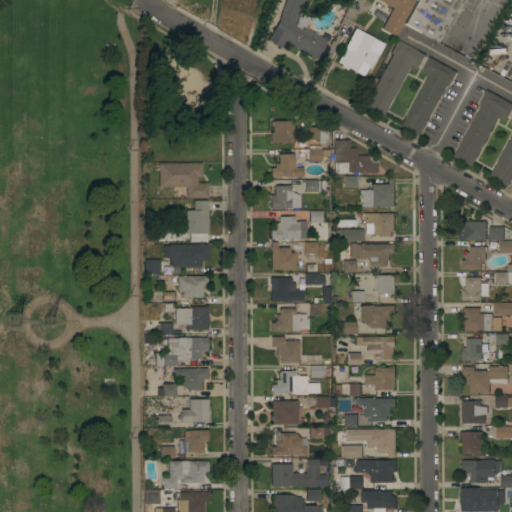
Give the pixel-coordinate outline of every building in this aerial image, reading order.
[(302,25),(302,26),(327,40),(317,58),(284,40),(281,47),(267,40),(274,27),(275,27),(279,20),(278,19),(284,0),(302,0),(296,22),(302,25)] [(414,0),(396,36),(381,28),(385,22),(368,13),(374,0),(414,0)] [(462,0),(440,42),(404,23),(416,1),(416,0),(462,0)] [(383,43),(370,69),(367,68),(363,76),(348,68),(347,70),(342,67),(343,65),(337,62),(355,28),(383,43)] [(475,47),(447,34),(442,46),(469,59),(475,47)] [(407,70),(401,81),(392,98),(382,116),(364,106),(392,53),(390,52),(397,39),(425,54),(417,68),(410,64),(407,70)] [(456,72),(449,85),(447,84),(419,134),(401,124),(404,117),(405,117),(411,107),(410,106),(418,91),(419,91),(425,80),(428,74),(421,70),(428,57),(456,72)] [(496,122),(495,122),(490,131),(482,147),(481,146),(476,156),(477,157),(472,165),(453,155),(481,104),(479,103),(486,90),(511,103),(511,108),(506,118),(499,115),(496,122)] [(511,176),(508,184),(490,174),(494,166),(495,167),(500,157),(499,157),(508,141),(511,133),(511,121),(510,120),(511,116),(511,176)] [(293,142),(270,143),(270,132),(273,132),(272,121),(294,120),(294,125),(292,125),(293,142)] [(326,127),(326,139),(307,140),(306,127),(326,127)] [(333,140),(349,140),(349,148),(356,147),(356,155),(370,155),(370,163),(376,163),(376,172),(362,172),(362,174),(360,174),(360,172),(357,172),(357,174),(353,174),(353,172),(347,172),(334,173),(333,140)] [(308,161),(308,145),(313,145),(313,149),(321,149),(320,161),(308,161)] [(278,154),(294,154),(294,155),(297,155),(297,159),(302,159),(302,167),(302,176),(296,176),(296,178),(294,178),(294,176),(270,177),(270,167),(274,167),(274,163),(278,163),(278,154)] [(201,163),(201,177),(196,177),(196,182),(207,182),(207,198),(185,198),(185,187),(158,187),(158,163),(201,163)] [(356,176),(356,187),(344,187),(344,176),(356,176)] [(393,206),(360,206),(360,190),(367,190),(367,188),(369,188),(369,189),(371,189),(371,184),(387,184),(387,178),(393,178),(393,206)] [(316,179),(317,191),(305,192),(304,180),(316,179)] [(285,185),(290,185),(290,188),(292,188),(292,191),(301,195),(300,208),(285,208),(285,207),(276,207),(276,208),(269,208),(270,195),(274,195),(274,185),(285,185)] [(207,233),(206,233),(206,241),(189,241),(189,233),(185,233),(185,210),(193,210),(193,200),(207,200),(207,233)] [(321,211),(321,223),(309,222),(309,211),(321,211)] [(394,213),(394,231),(391,231),(391,236),(377,236),(373,234),(373,233),(371,233),(371,223),(363,223),(363,213),(394,213)] [(270,239),(270,230),(274,230),(274,228),(275,228),(275,222),(278,222),(278,216),(294,216),(294,219),(296,219),(296,221),(298,221),(298,238),(270,239)] [(459,239),(459,229),(460,229),(460,221),(485,221),(486,228),(488,228),(488,231),(485,231),(486,239),(459,239)] [(499,252),(500,240),(489,240),(489,226),(503,227),(503,228),(511,231),(511,251),(511,252),(511,253),(499,252)] [(363,229),(363,240),(362,240),(361,241),(341,241),(341,229),(363,229)] [(270,242),(277,241),(277,247),(289,247),(289,253),(293,253),(293,269),(270,269),(270,242)] [(316,242),(316,253),(303,253),(303,242),(316,242)] [(394,243),(394,252),(390,252),(390,254),(389,254),(389,260),(385,260),(385,266),(370,267),(370,262),(368,262),(368,258),(355,258),(355,257),(350,257),(350,243),(356,243),(356,244),(394,243)] [(206,245),(206,255),(201,255),(201,259),(199,259),(199,261),(200,261),(200,267),(189,267),(189,251),(185,251),(185,245),(206,245)] [(461,269),(461,260),(465,260),(465,258),(466,258),(466,252),(469,252),(469,246),(484,246),(485,247),(486,247),(487,252),(485,252),(485,261),(480,261),(481,268),(461,269)] [(159,260),(143,260),(143,273),(159,273),(159,260)] [(162,260),(175,261),(174,265),(182,265),(182,269),(180,269),(180,273),(161,272),(162,260)] [(356,260),(356,272),(343,272),(343,260),(356,260)] [(511,271),(511,283),(495,283),(495,282),(494,282),(494,273),(495,273),(495,271),(511,271)] [(305,284),(305,273),(329,273),(329,279),(317,279),(317,284),(305,284)] [(182,297),(182,292),(177,292),(177,291),(170,291),(170,276),(177,276),(177,275),(207,276),(207,286),(201,286),(201,297),(182,297)] [(394,298),(387,298),(387,294),(376,294),(376,275),(394,275),(394,298)] [(461,299),(461,289),(462,289),(462,288),(463,287),(464,286),(465,286),(465,277),(480,277),(481,283),(488,283),(488,295),(481,295),(481,299),(461,299)] [(275,278),(290,278),(290,283),(294,283),(294,284),(301,284),(301,292),(294,292),(294,293),(290,293),(290,300),(270,300),(270,290),(272,290),(272,289),(273,288),(273,287),(275,287),(275,278)] [(174,303),(152,303),(152,292),(162,292),(162,291),(175,291),(174,303)] [(363,291),(363,302),(350,302),(350,291),(363,291)] [(511,302),(511,315),(509,315),(509,314),(494,314),(494,303),(511,302)] [(322,303),(322,315),(309,315),(308,303),(322,303)] [(375,305),(375,306),(385,306),(385,305),(394,305),(395,312),(390,312),(390,318),(386,319),(386,328),(371,328),(371,323),(359,323),(359,305),(375,305)] [(188,308),(188,307),(207,306),(207,316),(208,316),(208,321),(207,321),(207,329),(184,329),(184,324),(174,324),(174,308),(188,308)] [(270,331),(270,322),(274,322),(274,320),(276,320),(276,314),(279,314),(279,308),(295,308),(295,313),(299,313),(299,314),(305,314),(305,319),(307,318),(308,329),(299,329),(299,330),(270,331)] [(464,331),(464,324),(461,324),(461,319),(463,319),(463,308),(479,308),(479,313),(491,313),(492,330),(464,331)] [(501,331),(501,317),(491,317),(491,330),(501,331)] [(356,321),(356,333),(335,333),(334,322),(356,321)] [(171,323),(171,334),(184,334),(184,337),(207,337),(207,350),(200,350),(200,351),(201,351),(201,360),(190,360),(190,366),(175,366),(175,365),(154,365),(154,353),(167,353),(167,334),(158,334),(158,323),(171,323)] [(508,333),(508,344),(496,345),(495,334),(508,333)] [(298,362),(279,362),(279,355),(275,355),(275,347),(271,347),(271,336),(283,337),(283,340),(298,340),(298,362)] [(394,336),(395,347),(393,347),(393,359),(375,359),(375,354),(368,354),(368,345),(355,345),(355,337),(394,336)] [(481,344),(489,344),(489,352),(481,352),(481,360),(461,361),(461,350),(462,350),(462,340),(465,340),(465,338),(481,338),(481,344)] [(360,352),(360,364),(347,364),(347,352),(360,352)] [(321,365),(322,377),(309,377),(309,365),(321,365)] [(489,383),(489,392),(470,392),(469,385),(462,385),(462,366),(474,366),(474,370),(487,370),(487,368),(488,368),(488,366),(498,366),(498,365),(503,365),(503,366),(507,366),(507,383),(489,383)] [(395,367),(395,378),(393,378),(394,389),(375,390),(375,384),(364,384),(364,375),(375,375),(375,367),(395,367)] [(207,368),(207,379),(202,379),(202,383),(200,383),(200,384),(201,384),(201,390),(190,390),(190,396),(162,396),(162,397),(156,397),(156,390),(162,390),(162,384),(180,384),(180,376),(173,376),(173,368),(207,368)] [(271,393),(271,384),(275,384),(275,380),(279,380),(279,371),(294,370),(295,376),(306,375),(306,383),(318,383),(318,392),(306,393),(306,394),(290,394),(290,392),(271,393)] [(348,395),(348,393),(340,393),(340,384),(360,383),(360,395),(348,395)] [(507,395),(507,406),(495,407),(495,395),(507,395)] [(314,396),(327,396),(327,408),(314,408),(314,396)] [(375,397),(375,398),(395,398),(395,407),(391,407),(391,408),(389,408),(389,415),(386,415),(386,421),(371,421),(371,416),(364,416),(364,405),(352,405),(352,398),(364,398),(364,397),(375,397)] [(207,408),(208,408),(208,413),(207,413),(207,422),(179,422),(179,413),(181,413),(181,409),(188,409),(188,399),(207,399),(207,408)] [(462,423),(461,400),(480,400),(480,405),(485,405),(485,408),(487,408),(487,412),(485,413),(485,415),(484,415),(484,422),(462,423)] [(272,424),(272,421),(271,420),(271,416),(272,414),(272,413),(271,413),(271,401),(297,401),(297,424),(272,424)] [(357,414),(357,416),(358,416),(358,423),(357,423),(357,426),(344,426),(344,414),(357,414)] [(170,415),(170,418),(172,418),(172,426),(170,426),(170,427),(157,427),(157,415),(170,415)] [(511,438),(496,438),(496,426),(511,426),(511,438)] [(322,427),(322,439),(309,439),(309,427),(322,427)] [(388,457),(388,451),(376,451),(376,450),(372,450),(372,446),(367,446),(367,440),(346,440),(346,429),(394,429),(394,457),(388,457)] [(207,430),(207,441),(203,441),(203,451),(202,451),(202,453),(193,453),(193,451),(186,452),(186,437),(188,437),(188,430),(207,430)] [(462,439),(459,439),(459,432),(481,432),(481,433),(483,433),(483,436),(482,436),(482,454),(462,453),(462,439)] [(271,455),(271,446),(275,447),(275,442),(279,442),(279,433),(295,433),(295,434),(297,434),(297,437),(301,437),(301,439),(306,440),(305,455),(271,455)] [(362,457),(341,457),(341,445),(361,445),(362,457)] [(173,446),(173,459),(160,459),(160,446),(173,446)] [(271,486),(271,464),(291,464),(291,473),(305,473),(305,459),(318,459),(318,474),(325,474),(325,486),(271,486)] [(355,473),(355,459),(392,460),(392,459),(396,459),(396,472),(392,472),(392,483),(370,482),(363,477),(361,473),(355,473)] [(208,471),(202,471),(202,482),(182,483),(182,477),(176,477),(176,476),(167,476),(167,461),(208,460),(208,471)] [(494,460),(494,461),(500,461),(500,476),(494,476),(494,477),(493,477),(493,480),(488,480),(488,482),(485,482),(485,483),(470,483),(470,473),(466,473),(466,469),(462,469),(462,460),(494,460)] [(511,487),(505,487),(505,505),(498,505),(498,508),(492,508),(492,510),(460,511),(460,487),(500,487),(500,475),(511,475),(511,487)] [(162,489),(162,477),(175,476),(176,488),(162,489)] [(362,488),(340,488),(339,476),(362,476),(362,488)] [(318,489),(318,501),(305,501),(305,489),(318,489)] [(208,492),(208,503),(203,503),(203,511),(179,511),(177,510),(177,499),(179,499),(179,491),(208,492)] [(390,491),(390,495),(392,495),(393,497),(395,497),(395,507),(385,508),(385,511),(345,511),(345,509),(348,509),(348,505),(361,505),(362,508),(374,508),(373,491),(390,491)] [(272,494),(291,494),(296,497),(301,497),(301,505),(315,505),(315,511),(271,511),(271,506),(272,506),(272,494)]
